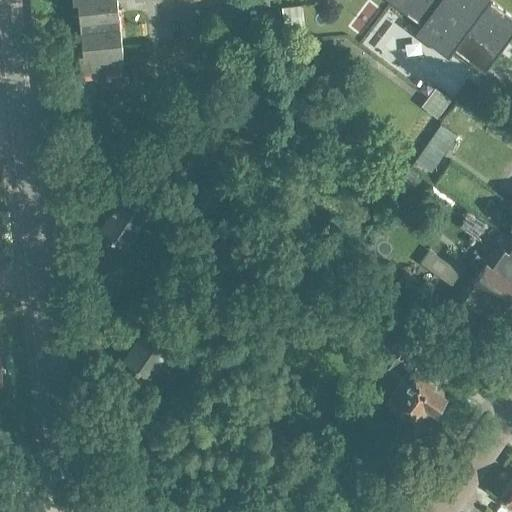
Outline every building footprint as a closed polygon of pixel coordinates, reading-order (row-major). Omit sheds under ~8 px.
[(72,0),(73,1),(77,0),(83,51),(78,52),(81,74),(120,70),(118,55),(123,54),(117,0),(72,0)] [(390,0),(420,22),(414,30),(448,55),(453,48),(484,71),(511,34),(511,15),(491,0),(390,0)] [(282,7),(285,30),(304,27),(302,5),(282,7)] [(422,105),(437,118),(450,100),(434,88),(422,105)] [(441,124),(435,132),(451,144),(457,135),(441,124)] [(451,144),(435,132),(429,140),(446,152),(451,144)] [(429,140),(422,149),(439,161),(446,152),(429,140)] [(439,161),(422,149),(414,160),(430,171),(431,172),(439,161)] [(139,150),(128,166),(147,179),(158,162),(139,150)] [(148,209),(126,194),(133,183),(119,174),(96,209),(102,213),(102,214),(102,215),(108,218),(101,229),(125,245),(148,209)] [(391,195),(406,205),(413,195),(398,185),(391,195)] [(391,195),(385,204),(401,216),(408,206),(406,205),(391,195)] [(401,216),(385,204),(378,213),(395,225),(401,216)] [(511,232),(503,246),(511,251),(511,232)] [(499,243),(487,261),(511,280),(511,251),(503,246),(499,243)] [(197,252),(189,258),(193,263),(201,257),(197,252)] [(486,261),(474,279),(504,300),(506,302),(511,293),(511,280),(487,261),(486,261)] [(504,300),(474,279),(470,276),(457,295),(492,318),(504,300)] [(128,327),(140,336),(124,359),(148,376),(173,341),(151,325),(158,314),(144,304),(128,327)] [(169,308),(167,312),(174,317),(176,313),(169,308)] [(386,323),(385,325),(377,337),(401,355),(411,340),(386,323)] [(411,365),(411,366),(396,356),(385,371),(400,382),(388,399),(418,420),(430,428),(442,412),(434,406),(444,392),(430,382),(432,379),(411,365)]
